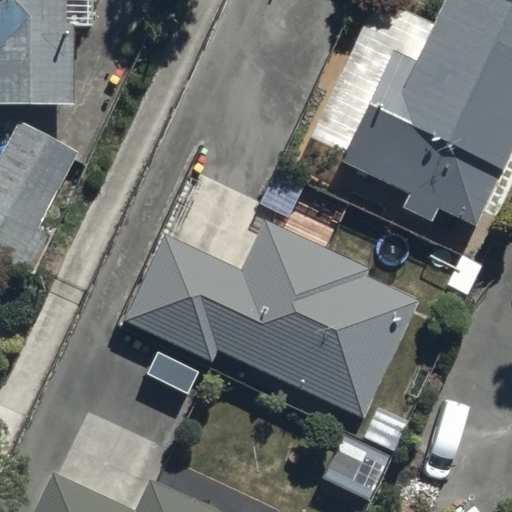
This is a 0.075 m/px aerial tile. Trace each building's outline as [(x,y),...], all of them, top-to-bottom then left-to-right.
[(0,0),(0,122),(73,123),(73,42),(89,42),(88,0),(0,0)] [(511,152),(511,23),(457,0),(442,0),(411,73),(385,62),(335,179),(399,206),(393,220),(424,234),(430,219),(475,239),(511,152)] [(74,162),(16,134),(0,166),(0,268),(30,284),(52,241),(38,234),(74,162)] [(116,332),(209,376),(215,363),(359,430),(414,310),(361,285),(363,281),(264,235),(242,281),(158,241),(116,332)] [(187,511),(142,491),(132,511),(103,511),(49,486),(37,511),(187,511)]
